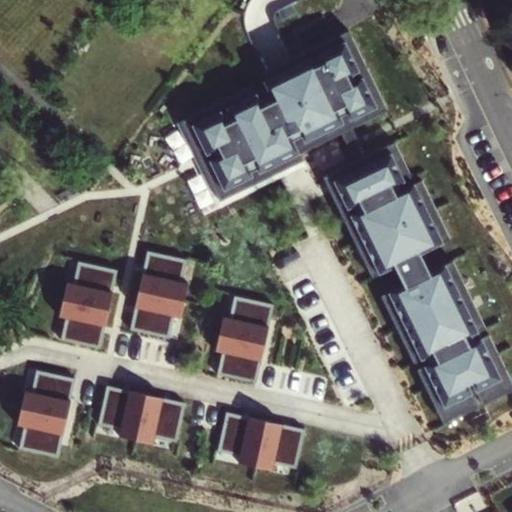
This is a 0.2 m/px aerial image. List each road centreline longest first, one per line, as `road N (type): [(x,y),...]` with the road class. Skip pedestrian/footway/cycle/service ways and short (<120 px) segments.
road 1 (residential): [(0,360),(34,350),(401,429)]
road 2 (residential): [(401,429),(313,246)]
road 3 (residential): [(448,0),(511,132)]
